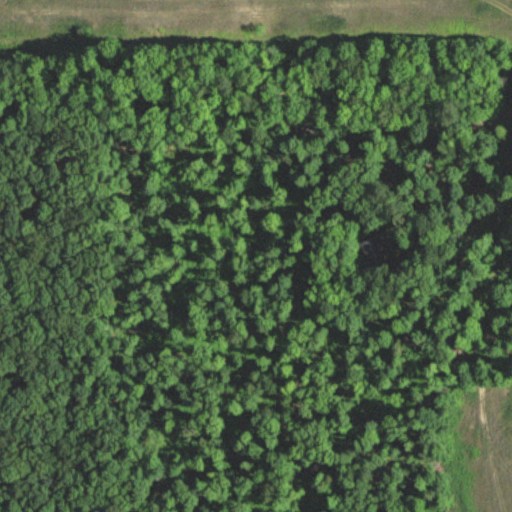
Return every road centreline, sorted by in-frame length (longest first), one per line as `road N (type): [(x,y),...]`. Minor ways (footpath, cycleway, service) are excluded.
road 1 (track): [(511,104),(481,121),(0,129)]
road 2 (track): [(511,167),(481,409),(505,511)]
